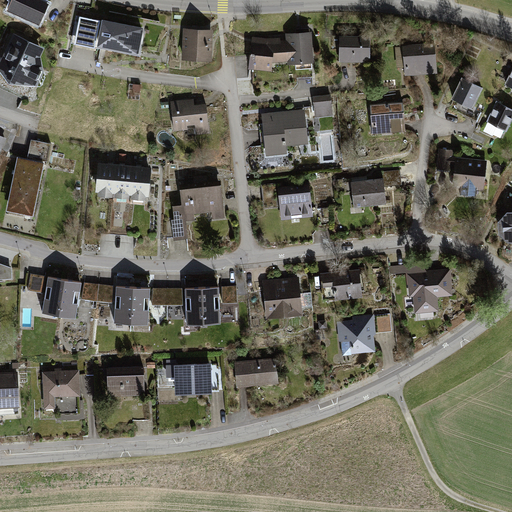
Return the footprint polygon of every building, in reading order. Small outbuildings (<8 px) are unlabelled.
[(47,5),(36,0),(12,0),(8,9),(20,15),(20,14),(38,22),(42,15),(47,5)] [(103,21),(80,16),(74,43),(98,48),(99,43),(103,21)] [(142,29),(103,21),(99,43),(137,51),(142,29)] [(312,62),(310,32),(309,32),(309,28),(301,28),(302,33),(290,33),(292,63),(312,62)] [(195,30),(185,29),(184,54),(210,55),(211,34),(195,33),(195,30)] [(369,36),(341,36),(340,61),(369,61),(369,36)] [(40,48),(16,37),(1,66),(11,71),(13,76),(36,78),(41,69),(36,57),(40,48)] [(288,59),(287,43),(280,42),(280,39),(272,39),(272,43),(266,44),(253,42),(250,66),(264,68),(264,61),(288,59)] [(433,43),(406,45),(408,67),(409,75),(433,73),(431,46),(433,45),(433,43)] [(408,67),(406,45),(395,46),(397,68),(408,67)] [(482,88),(462,78),(453,98),(472,107),(482,88)] [(330,96),(313,98),(314,106),(323,105),(324,115),(332,114),(330,96)] [(193,99),(171,101),(174,130),(187,128),(187,125),(195,124),(196,134),(209,132),(208,122),(206,122),(205,120),(204,119),(208,118),(206,104),(194,105),(193,99)] [(400,102),(374,104),(376,133),(401,131),(399,104),(400,104),(400,102)] [(511,117),(511,109),(497,102),(488,120),(506,129),(511,117)] [(303,111),(264,115),(268,145),(306,141),(303,111)] [(46,164),(51,143),(36,140),(32,161),(46,164)] [(451,169),(453,150),(440,149),(437,171),(450,172),(450,169),(451,169)] [(459,160),(456,159),(453,184),(461,185),(460,194),(476,196),(477,185),(483,186),(486,163),(468,161),(467,162),(460,162),(460,160),(459,160)] [(38,188),(42,167),(18,162),(9,203),(28,207),(32,187),(38,188)] [(116,166),(100,164),(98,189),(99,189),(99,191),(112,192),(112,190),(114,191),(116,166)] [(133,167),(116,166),(114,191),(116,191),(116,192),(129,193),(129,192),(131,192),(133,167)] [(150,169),(133,167),(131,192),(133,192),(133,194),(145,195),(145,194),(147,194),(150,169)] [(352,181),(351,181),(353,192),(354,206),(386,202),(384,186),(398,184),(397,170),(382,172),(383,178),(375,178),(375,175),(367,176),(367,179),(352,181)] [(340,193),(353,192),(351,181),(352,181),(352,178),(338,179),(340,193)] [(311,213),(307,180),(299,181),(300,187),(281,189),(280,183),(264,184),(267,207),(282,205),(283,216),(311,213)] [(179,205),(180,219),(194,218),(193,213),(222,210),(219,181),(188,185),(188,181),(181,182),(183,204),(179,205)] [(503,223),(499,227),(502,230),(503,236),(511,236),(511,237),(511,212),(509,216),(503,216),(503,223)] [(185,222),(173,223),(174,237),(187,236),(185,222)] [(0,277),(11,277),(10,268),(1,265),(1,266),(0,265),(0,277)] [(421,272),(409,274),(409,283),(412,283),(414,296),(406,297),(406,307),(418,306),(418,309),(432,308),(431,296),(437,296),(437,291),(448,290),(447,280),(450,280),(449,270),(430,272),(429,273),(428,274),(428,276),(424,276),(424,275),(423,273),(421,272)] [(359,271),(321,275),(322,290),(324,290),(325,300),(362,296),(359,271)] [(45,277),(30,274),(28,290),(42,292),(45,277)] [(59,314),(65,278),(48,276),(42,312),(59,314)] [(82,281),(65,278),(59,314),(76,317),(82,281)] [(290,286),(266,288),(268,310),(274,309),(274,315),(285,314),(284,311),(294,310),(294,307),(312,305),(311,292),(298,293),(298,285),(296,285),(296,278),(289,278),(290,286)] [(99,285),(84,283),(82,299),(97,300),(99,285)] [(113,286),(99,285),(97,300),(112,302),(113,286)] [(133,286),(116,285),(114,321),(131,322),(133,286)] [(150,287),(133,286),(131,322),(148,323),(150,287)] [(202,286),(185,287),(187,324),(204,323),(202,286)] [(219,286),(202,286),(204,323),(220,322),(219,286)] [(237,286),(222,287),(223,303),(237,302),(237,286)] [(168,289),(153,289),(152,304),(168,304),(168,289)] [(182,289),(168,289),(168,304),(183,305),(182,289)] [(392,331),(390,313),(374,315),(376,333),(392,331)] [(350,322),(343,323),(343,327),(343,331),(342,331),(343,340),(341,340),(342,355),(352,354),(351,348),(372,346),(371,333),(375,332),(373,321),(359,322),(359,323),(350,324),(350,322)] [(276,359),(236,362),(238,385),(255,383),(255,380),(277,378),(276,359)] [(94,375),(93,361),(86,361),(86,375),(94,375)] [(176,365),(167,365),(168,376),(176,376),(177,384),(175,384),(175,387),(177,387),(177,388),(199,387),(199,390),(219,389),(218,363),(176,365)] [(143,367),(107,368),(108,390),(144,389),(143,367)] [(78,371),(44,372),(46,406),(56,406),(57,415),(71,415),(71,418),(84,417),(83,403),(80,403),(78,371)] [(0,413),(19,413),(17,373),(1,373),(1,376),(0,376),(0,413)]
